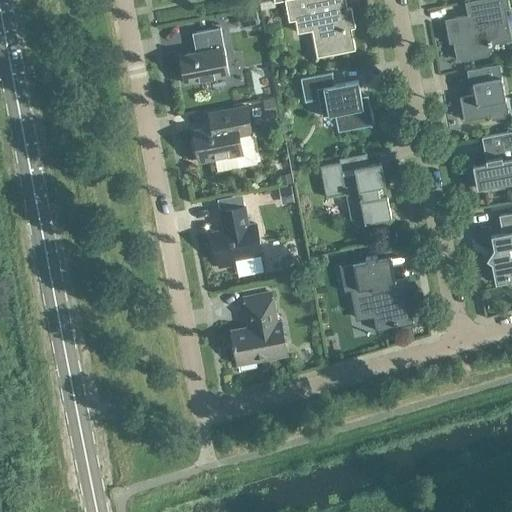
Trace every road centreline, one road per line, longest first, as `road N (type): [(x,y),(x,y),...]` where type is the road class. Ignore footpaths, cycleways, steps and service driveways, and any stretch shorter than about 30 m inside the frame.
road 1 (tertiary): [(95,511),(0,13)]
road 2 (residential): [(201,416),(122,0)]
road 3 (residential): [(460,343),(392,0)]
road 4 (residential): [(201,416),(460,343)]
